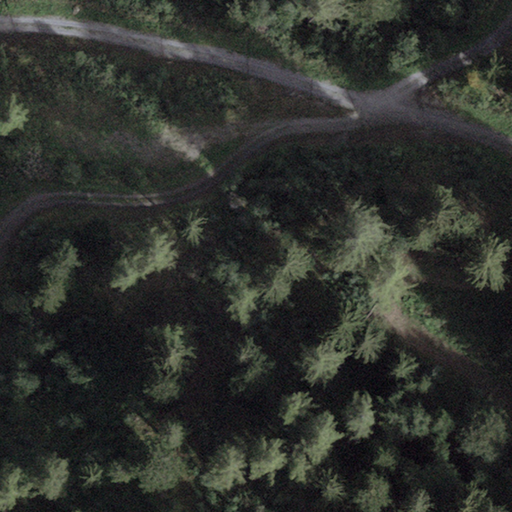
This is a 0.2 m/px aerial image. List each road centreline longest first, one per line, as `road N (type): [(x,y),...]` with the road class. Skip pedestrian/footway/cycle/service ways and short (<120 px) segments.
road 1 (track): [(511,22),(385,106),(265,131),(192,193),(36,207),(0,241)]
road 2 (track): [(511,147),(267,68),(103,32),(0,23)]
